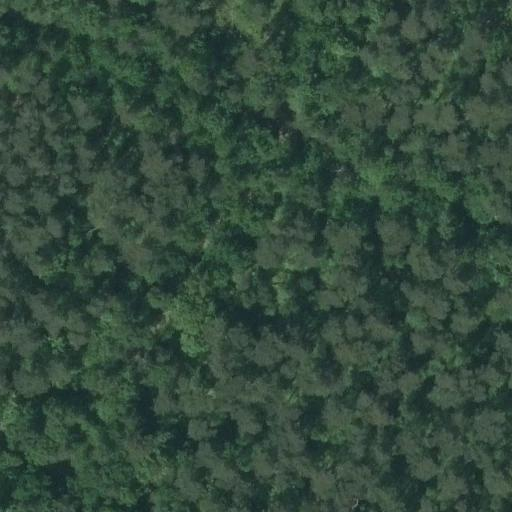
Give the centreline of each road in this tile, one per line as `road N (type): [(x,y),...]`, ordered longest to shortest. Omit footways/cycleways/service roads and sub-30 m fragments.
road 1 (track): [(348,0),(38,511)]
road 2 (track): [(0,9),(511,226)]
road 3 (track): [(0,434),(132,511)]
